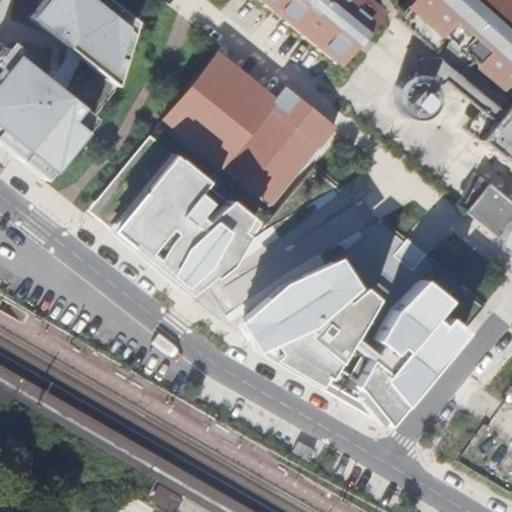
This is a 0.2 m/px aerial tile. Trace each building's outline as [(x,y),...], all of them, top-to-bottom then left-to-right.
[(76,55),(102,75),(112,62),(122,60),(128,43),(131,32),(89,0),(41,0),(28,17),(64,46),(76,55)] [(89,0),(131,32),(134,22),(107,0),(89,0)] [(258,0),(335,63),(377,12),(361,0),(258,0)] [(511,0),(414,0),(406,10),(511,99),(511,108),(479,143),(511,171),(511,0)] [(76,55),(64,46),(47,82),(58,91),(76,55)] [(0,68),(11,54),(2,47),(0,49),(0,68)] [(271,207),(335,130),(278,81),(266,95),(212,51),(157,117),(271,207)] [(47,82),(11,54),(0,68),(0,132),(50,171),(84,128),(69,117),(77,107),(58,91),(47,82)] [(427,68),(487,116),(496,104),(436,57),(427,68)] [(115,86),(122,60),(112,62),(102,75),(115,86)] [(92,118),(77,107),(69,117),(84,128),(92,118)] [(50,171),(0,132),(0,145),(43,180),(50,171)] [(253,219),(148,136),(86,212),(190,295),(228,265),(253,219)] [(476,193),(461,211),(493,238),(511,215),(511,204),(485,182),(476,193)] [(272,360),(321,388),(373,297),(359,286),(346,297),(341,293),(348,287),(330,261),(282,283),(239,320),(259,349),(272,360)] [(445,299),(420,277),(389,309),(373,338),(375,339),(341,399),(383,423),(462,329),(445,315),(439,323),(431,316),(445,299)] [(156,489),(150,499),(169,511),(174,511),(180,503),(156,489)]
